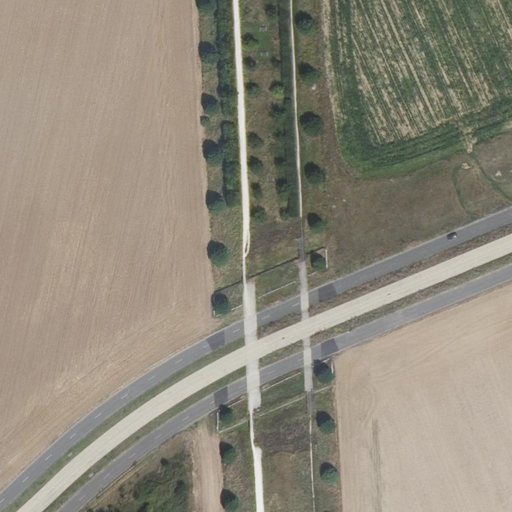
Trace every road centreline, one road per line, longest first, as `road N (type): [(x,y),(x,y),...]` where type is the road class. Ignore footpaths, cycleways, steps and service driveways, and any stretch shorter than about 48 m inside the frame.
road 1 (unclassified): [(511,216),(250,324),(163,369),(97,415),(0,502)]
road 2 (unclassified): [(66,511),(202,406),(511,272)]
